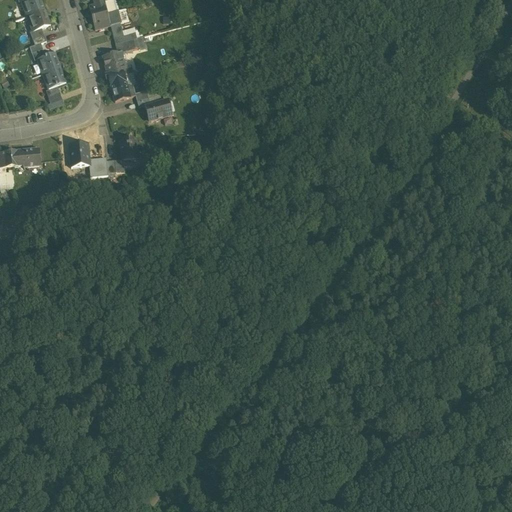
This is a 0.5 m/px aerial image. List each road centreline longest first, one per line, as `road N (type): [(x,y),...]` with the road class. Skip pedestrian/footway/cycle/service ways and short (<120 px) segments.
road 1 (unclassified): [(145,511),(422,148),(511,4)]
road 2 (residential): [(0,136),(88,114),(92,98),(65,0)]
